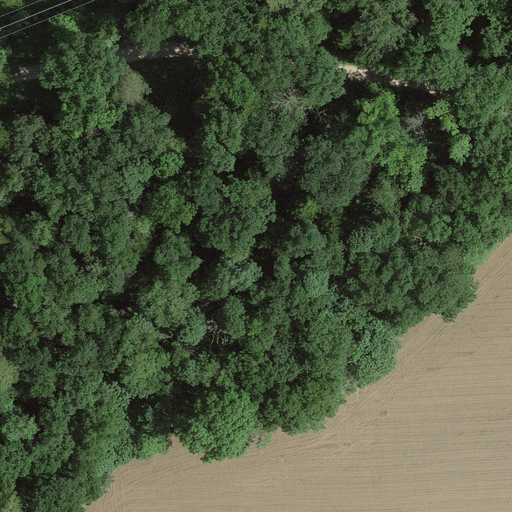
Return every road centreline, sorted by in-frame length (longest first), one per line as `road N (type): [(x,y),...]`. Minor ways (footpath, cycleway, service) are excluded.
road 1 (track): [(0,405),(196,312),(511,119)]
road 2 (track): [(511,94),(197,50),(0,77)]
